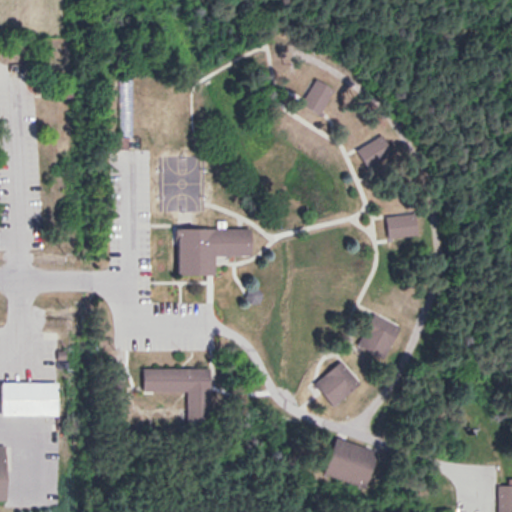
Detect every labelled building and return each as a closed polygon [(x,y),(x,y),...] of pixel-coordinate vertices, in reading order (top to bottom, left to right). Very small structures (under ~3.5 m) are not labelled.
[(104,133),(132,133),(132,76),(104,76),(104,133)] [(335,87),(316,76),(302,102),(320,112),(335,87)] [(387,212),(387,239),(415,239),(415,212),(387,212)] [(179,273),(216,273),(216,253),(253,253),(252,226),(179,226),(179,273)] [(357,345),(385,357),(399,322),(372,310),(357,345)] [(361,383),(345,359),(316,378),(332,402),(361,383)] [(143,389),(188,389),(188,410),(208,410),(207,365),(143,366),(143,389)] [(58,380),(3,380),(3,413),(58,413),(58,380)] [(363,485),(375,448),(334,435),(322,472),(363,485)] [(0,497),(8,498),(8,442),(0,442),(0,497)] [(511,511),(511,476),(506,477),(506,482),(497,482),(496,511),(511,511)]
